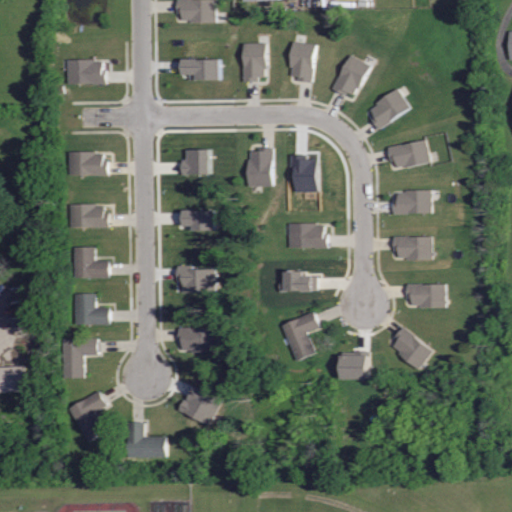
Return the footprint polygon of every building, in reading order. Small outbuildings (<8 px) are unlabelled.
[(218,0),(218,22),(193,22),(193,19),(184,19),(184,12),(180,12),(180,0),(218,0)] [(319,44),(314,82),(300,80),(301,75),(293,74),(294,66),(292,66),(295,41),(319,44)] [(270,68),(266,68),(266,76),(260,76),(260,81),(246,81),(246,66),(248,66),(247,43),(269,42),(270,68)] [(373,65),(361,88),(359,87),(356,93),(350,89),(348,92),(336,85),(353,54),(373,65)] [(97,61),(106,61),(106,69),(109,69),(109,82),(71,83),(70,59),(97,58),(97,61)] [(223,79),(192,80),(192,74),(186,74),(186,59),(223,58),(223,79)] [(413,105),(382,127),(373,115),(378,112),(374,107),(381,103),(380,101),(400,86),(413,105)] [(434,159),(408,165),(408,162),(400,164),(399,157),(393,158),(390,144),(405,141),(406,142),(429,137),(434,159)] [(276,185),(252,185),(251,157),(255,157),(255,149),(261,149),(261,147),(276,147),(276,185)] [(214,149),(213,174),(184,174),(184,160),(189,160),(189,149),(214,149)] [(98,152),(107,152),(107,159),(111,159),(111,173),(73,173),(73,150),(98,150),(98,152)] [(301,192),(324,192),(323,157),(296,158),(296,169),(301,169),(301,192)] [(434,211),(396,212),(396,197),(401,197),(400,190),(409,190),(409,188),(434,187),(434,211)] [(100,204),(109,204),(109,211),(113,211),(113,225),(74,226),(74,203),(100,203),(100,204)] [(218,230),(192,230),(192,226),(183,226),(183,211),(218,211),(218,230)] [(320,224),(328,224),(328,233),(331,233),(331,246),(293,246),(292,222),(320,222),(320,224)] [(435,259),(411,259),(411,256),(402,256),(402,249),(397,249),(397,235),(435,235),(435,259)] [(96,245),(96,258),(111,258),(111,275),(76,276),(76,245),(96,245)] [(195,269),(217,269),(218,292),(185,293),(185,282),(180,282),(180,266),(195,266),(195,269)] [(308,275),(320,275),(320,290),(282,290),(282,281),(288,281),(288,271),(308,271),(308,275)] [(449,306),(424,306),(424,303),(415,303),(415,296),(410,296),(410,283),(448,283),(449,306)] [(95,292),(95,306),(110,306),(110,322),(76,323),(76,292),(95,292)] [(317,351),(299,359),(284,323),(315,310),(321,324),(308,330),(317,351)] [(437,350),(422,368),(403,352),(405,350),(398,345),(402,340),(398,337),(408,325),(437,350)] [(219,327),(219,351),(193,351),(193,348),(185,348),(185,342),(182,342),(182,326),(219,327)] [(84,375),(65,376),(63,339),(97,337),(98,354),(83,354),(84,375)] [(372,352),(371,381),(344,381),(345,353),(372,352)] [(0,368),(0,393),(29,393),(28,368),(0,368)] [(223,398),(211,422),(180,407),(185,396),(188,398),(189,397),(188,396),(194,383),(223,398)] [(107,430),(90,440),(71,407),(100,390),(108,404),(96,411),(107,430)] [(168,437),(168,456),(130,455),(130,422),(146,422),(146,436),(168,437)]
